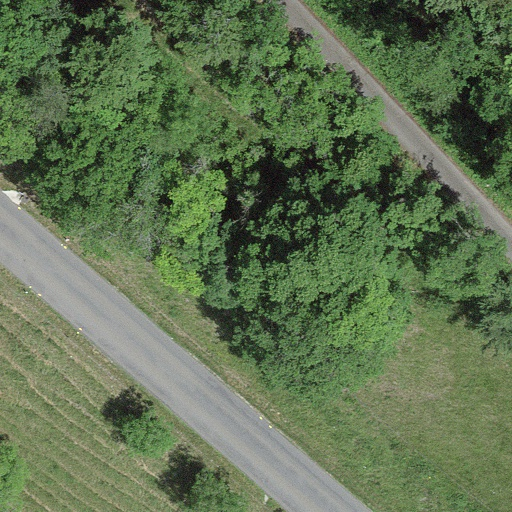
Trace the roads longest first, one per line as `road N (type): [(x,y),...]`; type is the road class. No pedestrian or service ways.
road 1 (secondary): [(324,511),(0,229)]
road 2 (unclassified): [(511,248),(279,0)]
